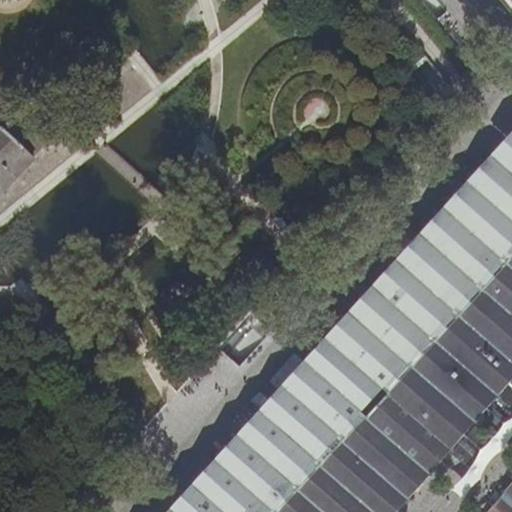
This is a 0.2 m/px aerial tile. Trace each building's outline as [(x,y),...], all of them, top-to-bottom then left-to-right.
[(511,0),(495,0),(511,19),(511,0)] [(0,192),(35,156),(64,126),(0,66),(0,192)] [(511,137),(494,158),(511,174),(511,137)] [(486,166),(470,184),(453,203),(415,245),(379,284),(344,323),(328,341),(356,366),(380,388),(382,386),(388,392),(366,417),(359,411),(361,409),(334,386),(308,362),(294,377),(264,410),(234,443),(199,482),(171,511),(396,511),(417,488),(437,465),(441,461),(454,447),(474,423),(488,408),(508,384),(511,380),(511,174),(494,158),(486,166)] [(356,366),(328,341),(325,343),(318,352),(308,362),(334,386),(361,409),(359,411),(366,417),(388,392),(382,386),(380,388),(356,366)] [(511,511),(511,482),(491,506),(485,511),(511,511)]
